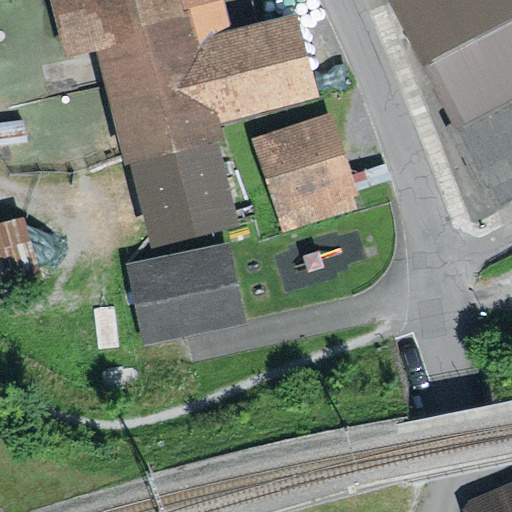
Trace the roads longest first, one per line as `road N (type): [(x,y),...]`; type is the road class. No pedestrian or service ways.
road 1 (residential): [(337,0),(404,143),(426,211),(432,268)]
road 2 (residential): [(432,268),(453,477),(442,511)]
